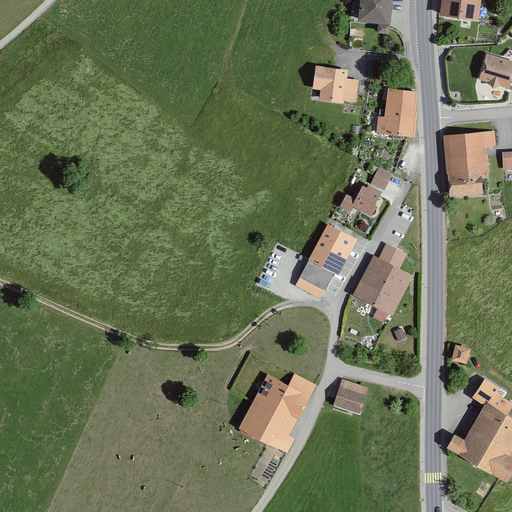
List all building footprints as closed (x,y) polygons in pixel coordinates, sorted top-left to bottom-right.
[(387,0),(355,0),(354,20),(373,22),(372,31),(384,33),(387,0)] [(477,0),(438,0),(436,16),(475,21),(477,0)] [(511,64),(511,60),(483,52),(476,79),(505,88),(511,64)] [(345,69),(311,65),(308,89),(317,90),(315,100),(340,103),(340,100),(354,102),(357,79),(344,78),(345,69)] [(382,117),(376,116),(374,133),(411,136),(414,91),(384,88),(382,117)] [(493,131),(441,135),(445,195),(479,193),(478,173),(485,173),(484,146),(494,146),(493,131)] [(511,150),(499,152),(500,169),(511,168),(511,150)] [(390,173),(376,167),(368,183),(382,190),(390,173)] [(351,198),(343,194),(336,206),(347,212),(350,206),(364,213),(376,191),(359,182),(351,198)] [(354,240),(325,224),(306,259),(335,275),(354,240)] [(409,274),(370,255),(349,295),(389,315),(409,274)] [(467,348),(451,344),(447,362),(463,365),(467,348)] [(284,385),(263,374),(235,429),(284,454),(292,439),(285,436),(312,384),(291,373),(284,385)] [(468,399),(480,406),(460,439),(451,434),(442,448),(501,481),(511,461),(511,459),(505,456),(511,443),(511,418),(504,414),(510,403),(494,394),(498,387),(481,377),(468,399)] [(366,388),(339,379),(330,405),(356,414),(366,388)]
